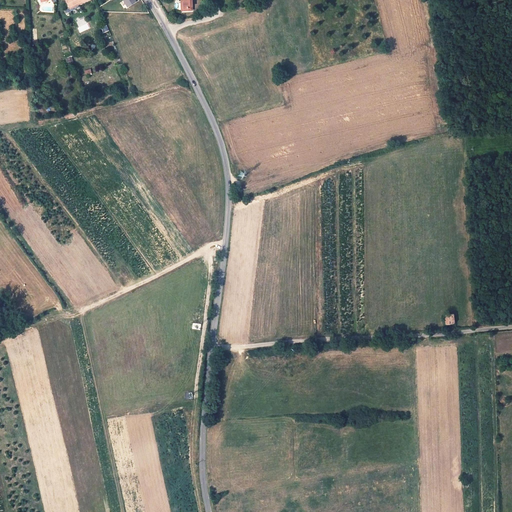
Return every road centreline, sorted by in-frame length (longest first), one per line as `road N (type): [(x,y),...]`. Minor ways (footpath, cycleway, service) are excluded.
road 1 (track): [(224,242),(81,311),(123,511)]
road 2 (unclassified): [(149,0),(222,152),(226,221),(212,344)]
road 3 (residential): [(511,327),(212,344)]
road 4 (track): [(206,247),(210,273),(190,450),(199,511)]
road 5 (unclassified): [(212,344),(201,436),(207,511)]
